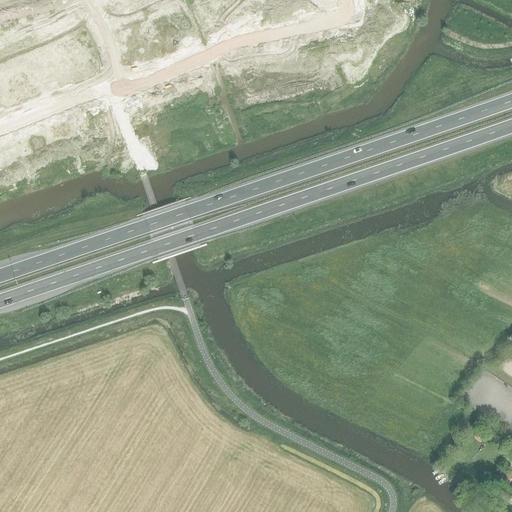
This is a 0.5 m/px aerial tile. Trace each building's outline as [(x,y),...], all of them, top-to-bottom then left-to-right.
[(196,0),(183,0),(190,15),(201,10),(196,0)] [(209,0),(196,0),(201,10),(212,5),(209,0)] [(172,2),(161,7),(168,25),(179,20),(172,2)] [(161,7),(150,12),(157,30),(168,25),(161,7)] [(139,17),(128,22),(136,39),(147,35),(139,17)] [(128,22),(117,27),(125,44),(136,39),(128,22)] [(218,34),(213,37),(216,43),(221,40),(218,34)] [(213,37),(208,39),(211,45),(216,43),(213,37)] [(325,46),(316,50),(323,70),(340,64),(337,55),(331,57),(328,47),(326,47),(325,46)] [(185,49),(180,51),(183,57),(188,55),(185,49)] [(308,66),(303,67),(305,76),(311,74),(312,77),(324,73),(323,70),(316,50),(306,53),(307,54),(305,55),(308,66)] [(180,51),(175,53),(178,60),(183,57),(180,51)] [(284,54),(275,58),(282,78),(299,72),(296,64),(291,66),(287,55),(285,55),(284,54)] [(267,74),(262,76),(266,87),(283,81),(282,78),(275,58),(265,61),(266,62),(264,63),(267,74)] [(153,63),(147,66),(150,72),(155,70),(153,63)] [(244,65),(235,68),(243,93),(261,87),(256,74),(250,76),(247,65),(245,66),(244,65)] [(147,66),(142,68),(145,74),(150,72),(147,66)] [(227,84),(221,86),(226,99),(243,93),(235,68),(225,71),(226,73),(223,73),(227,84)] [(206,82),(197,85),(204,105),(215,102),(216,106),(223,104),(218,91),(212,93),(209,82),(207,83),(206,82)] [(189,101),(183,103),(188,116),(194,114),(193,109),(204,105),(197,85),(187,88),(188,90),(186,90),(189,101)] [(168,99),(159,102),(166,122),(177,119),(178,123),(185,121),(180,108),(175,110),(171,99),(169,100),(168,99)] [(151,118),(145,120),(150,133),(156,131),(155,126),(166,122),(159,102),(149,105),(150,106),(148,107),(151,118)] [(91,117),(80,121),(87,141),(98,138),(100,142),(106,140),(102,129),(96,131),(91,117)] [(74,138),(68,140),(72,152),(78,150),(77,145),(87,141),(80,121),(69,124),(74,138)] [(52,133),(41,137),(48,157),(59,154),(61,158),(67,156),(63,145),(57,147),(52,133)] [(35,154),(29,156),(33,168),(39,166),(38,161),(48,157),(41,137),(30,140),(35,154)] [(14,149),(2,152),(10,173),(20,169),(22,174),(28,172),(24,161),(18,163),(14,149)] [(0,181),(0,176),(10,173),(2,152),(0,153),(0,181)] [(511,472),(504,468),(501,473),(510,479),(511,476),(511,472)]
